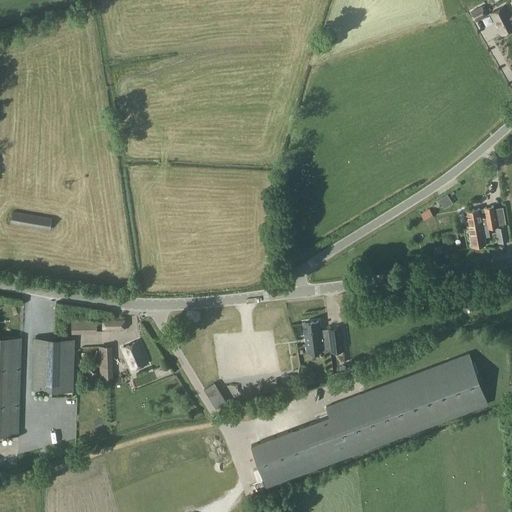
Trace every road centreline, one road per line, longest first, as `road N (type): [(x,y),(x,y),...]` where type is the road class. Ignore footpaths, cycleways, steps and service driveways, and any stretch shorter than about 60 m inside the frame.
road 1 (unclassified): [(511,122),(448,178),(266,296)]
road 2 (unclassified): [(266,296),(153,306),(0,285)]
road 3 (unclassified): [(266,296),(511,264)]
road 4 (unknown): [(140,305),(219,427),(247,429),(310,409)]
